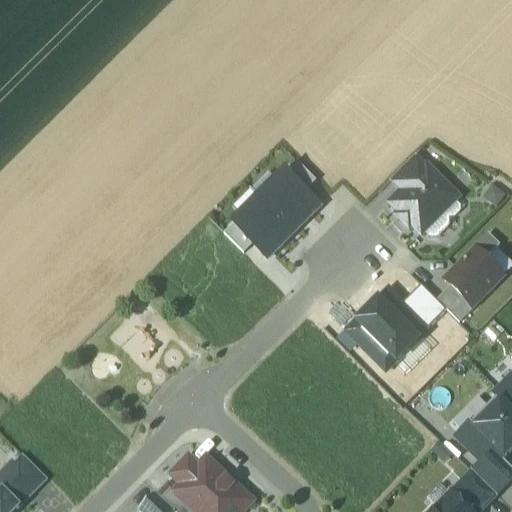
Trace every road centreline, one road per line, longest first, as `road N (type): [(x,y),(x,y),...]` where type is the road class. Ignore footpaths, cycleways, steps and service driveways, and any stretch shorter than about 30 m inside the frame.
road 1 (residential): [(360,244),(194,402)]
road 2 (residential): [(305,511),(194,402)]
road 3 (residential): [(194,402),(88,511)]
